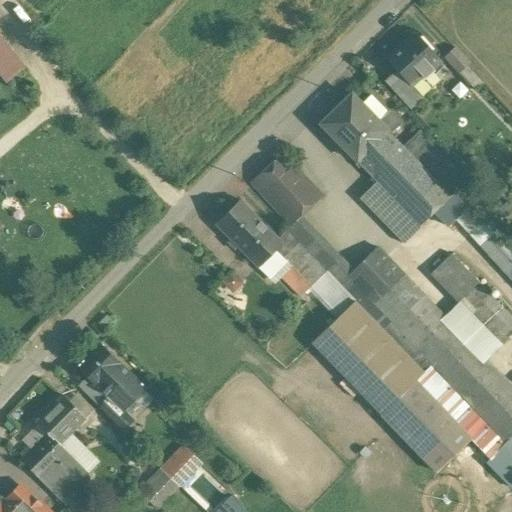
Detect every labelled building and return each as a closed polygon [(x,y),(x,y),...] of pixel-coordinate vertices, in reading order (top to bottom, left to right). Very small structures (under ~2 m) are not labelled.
[(415,33),(386,59),(396,70),(410,86),(411,86),(420,77),(422,79),(441,62),(415,33)] [(0,37),(0,75),(6,83),(25,67),(0,37)] [(469,64),(454,47),(444,57),(459,73),(466,67),(469,64)] [(481,84),(466,67),(459,73),(474,90),(481,84)] [(410,86),(396,70),(383,81),(409,108),(421,97),(411,86),(410,86)] [(351,94),(320,124),(356,161),(387,131),(351,94)] [(459,171),(419,130),(402,147),(422,168),(450,196),(467,180),(459,171)] [(402,147),(387,131),(356,161),(376,182),(392,197),(422,168),(402,147)] [(323,196),(282,154),(250,182),(290,226),(301,216),(323,196)] [(422,168),(392,197),(419,226),(434,212),(450,196),(422,168)] [(450,196),(434,212),(439,218),(447,226),(480,194),(467,180),(450,196)] [(392,197),(376,182),(359,199),(402,243),(417,228),(419,226),(392,197)] [(282,243),(240,200),(215,225),(258,268),(275,251),(282,243)] [(419,226),(417,228),(423,234),(439,218),(434,212),(419,226)] [(353,270),(301,216),(286,230),(306,250),(306,251),(326,272),(326,271),(338,284),(353,270)] [(511,245),(497,229),(479,245),(511,280),(511,245)] [(290,235),(282,243),(275,251),(286,263),(290,266),(305,251),(290,235)] [(444,317),(377,247),(353,270),(338,284),(424,373),(432,365),(506,442),(511,435),(511,387),(485,360),(444,317)] [(275,251),(258,268),(269,279),(286,263),(275,251)] [(326,272),(306,251),(305,251),(290,266),(280,276),(300,297),(326,272)] [(490,297),(450,254),(431,273),(459,303),(471,315),(490,297)] [(511,332),(511,319),(490,297),(471,315),(499,345),(511,332)] [(423,373),(354,301),(311,343),(381,415),(415,381),(414,381),(423,373)] [(471,315),(459,303),(444,317),(485,360),(499,346),(499,345),(471,315)] [(145,388),(100,343),(77,367),(106,396),(108,395),(123,411),(145,388)] [(470,439),(415,381),(381,415),(436,472),(470,439)] [(62,395),(35,422),(47,433),(30,450),(27,446),(19,454),(22,457),(20,460),(40,481),(68,454),(68,453),(60,445),(86,419),(62,395)] [(106,396),(98,405),(123,431),(133,420),(123,411),(108,395),(106,396)] [(511,435),(506,442),(502,445),(511,455),(511,435)] [(182,446),(159,469),(178,486),(200,463),(182,446)] [(68,454),(40,481),(60,501),(79,482),(87,474),(68,454)] [(47,511),(20,486),(8,499),(9,500),(21,511),(47,511)] [(247,511),(229,495),(212,511),(247,511)] [(21,511),(9,500),(1,508),(0,507),(0,511),(21,511)]
